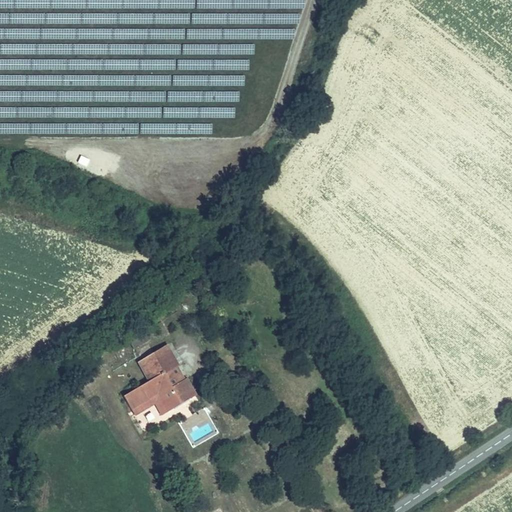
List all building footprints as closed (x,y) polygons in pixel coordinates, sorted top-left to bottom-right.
[(77,162),(86,166),(89,158),(80,154),(77,162)] [(150,318),(139,324),(145,336),(157,329),(150,318)] [(146,338),(145,336),(139,324),(123,333),(130,347),(146,338)] [(167,412),(196,395),(186,377),(173,384),(166,372),(179,365),(168,343),(136,361),(148,381),(125,395),(132,409),(157,394),(167,412)] [(167,412),(157,394),(132,409),(135,415),(154,404),(160,416),(167,412)]
